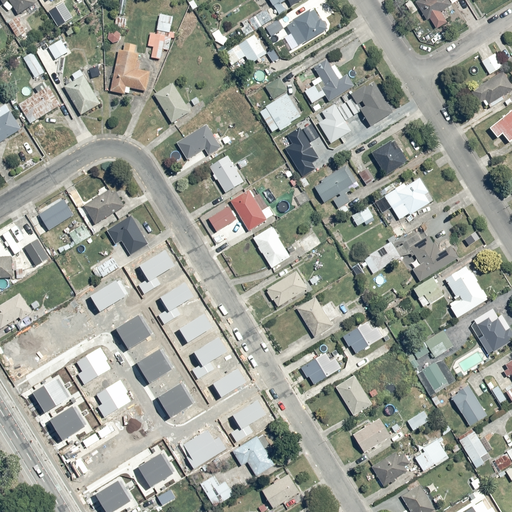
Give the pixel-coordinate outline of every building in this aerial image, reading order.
[(37,4),(34,0),(1,0),(4,4),(10,1),(19,14),(37,4)] [(124,0),(120,0),(118,15),(113,14),(111,29),(126,31),(128,15),(123,14),(124,0)] [(453,5),(449,0),(418,0),(415,2),(426,21),(431,18),(437,29),(447,21),(442,12),(453,5)] [(421,15),(417,8),(415,5),(408,9),(414,19),(421,15)] [(286,26),(300,47),(330,30),(316,8),(286,26)] [(275,19),(269,9),(239,27),(245,37),(275,19)] [(155,47),(153,58),(161,59),(164,49),(170,50),(174,18),(162,15),(158,35),(152,35),(149,47),(155,47)] [(27,32),(18,16),(8,22),(17,38),(27,32)] [(285,28),(280,19),(267,27),(273,36),(285,28)] [(220,30),(213,34),(216,42),(224,46),(228,39),(223,36),(220,30)] [(268,54),(256,36),(226,54),(233,66),(247,58),(252,66),(268,54)] [(70,53),(63,40),(50,47),(56,60),(70,53)] [(120,52),(111,90),(126,93),(127,88),(147,92),(152,72),(141,70),(143,55),(137,53),(138,47),(126,44),(124,52),(120,52)] [(53,58),(47,46),(39,50),(45,62),(53,58)] [(45,72),(33,52),(24,58),(36,78),(45,72)] [(502,67),(494,53),(481,60),(489,74),(502,67)] [(339,79),(328,61),(316,68),(324,82),(306,91),(314,103),(327,96),(331,102),(356,87),(348,74),(339,79)] [(511,91),(511,85),(503,72),(471,90),(480,104),(486,100),(489,106),(511,91)] [(101,105),(84,76),(66,87),(83,115),(101,105)] [(280,78),(265,87),(272,99),(287,90),(280,78)] [(20,105),(31,123),(61,105),(48,82),(36,88),(39,92),(20,105)] [(192,112),(173,83),(155,94),(173,123),(192,112)] [(356,91),(340,102),(362,132),(385,119),(366,88),(358,93),(356,91)] [(303,117),(289,95),(260,112),(274,135),(303,117)] [(352,132),(335,104),(315,116),(332,143),(352,132)] [(0,143),(24,130),(7,106),(0,109),(0,143)] [(511,110),(490,128),(498,138),(503,134),(509,142),(511,139),(511,110)] [(189,160),(206,150),(210,155),(222,148),(209,125),(178,142),(189,160)] [(319,158),(300,127),(287,135),(293,144),(285,148),(303,176),(316,169),(312,163),(319,158)] [(410,163),(396,141),(373,154),(387,176),(410,163)] [(245,183),(228,157),(212,168),(228,193),(245,183)] [(360,186),(348,165),(322,180),(324,183),(315,188),(326,203),(334,200),(340,210),(352,201),(347,194),(360,186)] [(376,180),(368,168),(359,173),(366,186),(376,180)] [(421,178),(386,196),(400,220),(435,201),(421,178)] [(96,224),(126,207),(117,191),(113,193),(110,190),(85,206),(96,224)] [(251,190),(231,201),(250,232),(270,220),(251,190)] [(62,192),(53,197),(57,203),(65,197),(62,192)] [(64,199),(40,214),(49,230),(74,215),(64,199)] [(237,220),(229,206),(210,219),(218,232),(237,220)] [(151,245),(131,216),(107,230),(117,245),(122,241),(126,250),(99,266),(104,277),(134,259),(131,255),(151,245)] [(76,227),(71,220),(67,222),(69,225),(66,227),(77,245),(96,234),(87,220),(76,227)] [(321,243),(332,235),(324,223),(313,231),(298,242),(307,255),(322,244),(321,243)] [(401,224),(392,230),(399,240),(408,234),(401,224)] [(254,239),(273,269),(291,258),(274,227),(254,239)] [(460,259),(453,247),(439,254),(430,237),(411,248),(421,265),(415,270),(422,282),(460,259)] [(50,258),(38,239),(24,247),(36,267),(50,258)] [(402,256),(392,241),(365,258),(374,273),(402,256)] [(165,250),(139,266),(149,281),(175,266),(165,250)] [(12,257),(0,257),(0,279),(14,278),(12,257)] [(490,300),(468,267),(447,279),(458,298),(461,296),(464,302),(452,309),(457,319),(490,300)] [(269,290),(279,307),(309,289),(298,272),(269,290)] [(445,296),(435,278),(416,289),(426,307),(445,296)] [(116,280),(90,296),(100,311),(125,296),(116,280)] [(184,282),(160,297),(168,311),(193,296),(184,282)] [(21,294),(0,306),(0,327),(1,329),(20,318),(21,320),(33,314),(21,294)] [(335,327),(317,298),(299,309),(316,338),(335,327)] [(139,314),(116,328),(128,349),(151,335),(139,314)] [(205,314),(179,329),(187,343),(213,327),(205,314)] [(472,328),(489,356),(511,342),(511,330),(504,316),(494,322),(491,317),(472,328)] [(368,322),(343,338),(349,347),(351,346),(356,354),(383,338),(377,328),(373,330),(368,322)] [(37,335),(32,326),(10,340),(27,367),(47,354),(42,346),(48,342),(42,332),(37,335)] [(454,346),(445,330),(412,350),(418,360),(432,351),(436,358),(454,346)] [(68,348),(61,337),(51,343),(58,355),(68,348)] [(218,337),(193,352),(202,366),(227,351),(218,337)] [(99,349),(77,362),(83,371),(78,374),(84,384),(111,368),(99,349)] [(160,349),(136,363),(149,383),(172,369),(160,349)] [(326,354),(301,369),(307,379),(309,377),(314,385),(341,369),(335,359),(330,362),(326,354)] [(455,379),(444,360),(418,374),(429,394),(455,379)] [(238,368),(212,383),(220,397),(246,382),(238,368)] [(374,405),(355,377),(337,388),(355,416),(374,405)] [(55,378),(32,392),(45,412),(68,398),(55,378)] [(119,381),(97,394),(103,404),(97,407),(104,418),(131,401),(119,381)] [(180,383),(158,397),(170,417),(193,403),(180,383)] [(451,397),(471,427),(489,416),(469,386),(451,397)] [(257,400),(232,415),(241,429),(266,415),(257,400)] [(72,406),(49,420),(62,440),(85,426),(72,406)] [(408,435),(431,419),(425,410),(422,413),(418,407),(408,414),(411,418),(401,425),(408,435)] [(381,419),(355,435),(365,454),(392,437),(381,419)] [(438,428),(443,436),(452,430),(447,423),(438,428)] [(121,457),(103,429),(84,441),(102,469),(121,457)] [(208,431),(184,445),(190,455),(186,457),(193,469),(227,448),(219,436),(213,440),(208,431)] [(159,440),(153,432),(145,437),(144,435),(128,445),(135,455),(159,440)] [(475,432),(461,441),(477,469),(491,459),(475,432)] [(277,465),(259,437),(234,452),(243,467),(249,464),(256,477),(277,465)] [(424,452),(415,459),(423,472),(435,465),(435,466),(448,457),(437,440),(423,449),(424,452)] [(161,453),(138,467),(150,487),(173,473),(161,453)] [(373,468),(385,487),(409,473),(406,468),(411,465),(405,454),(400,457),(398,454),(373,468)] [(506,454),(495,460),(501,471),(511,465),(506,454)] [(301,493),(289,475),(263,491),(274,509),(301,493)] [(475,479),(474,476),(470,478),(472,482),(471,483),(475,490),(483,485),(479,477),(475,479)] [(213,477),(200,484),(213,505),(247,487),(243,480),(231,488),(227,482),(219,486),(213,477)] [(118,481),(95,494),(106,511),(111,511),(130,501),(118,481)] [(433,511),(436,510),(421,486),(403,497),(411,511),(433,511)] [(176,497),(171,489),(158,497),(163,506),(176,497)] [(482,501),(463,511),(494,511),(492,508),(488,511),(482,501)]
